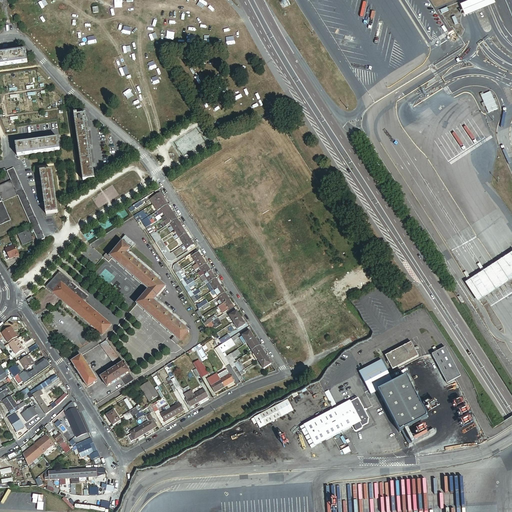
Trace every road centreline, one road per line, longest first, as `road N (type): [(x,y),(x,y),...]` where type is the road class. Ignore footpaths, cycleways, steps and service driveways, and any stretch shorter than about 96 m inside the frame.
road 1 (residential): [(79,392),(125,460),(237,393),(286,374),(143,154),(22,39),(0,37)]
road 2 (tertiary): [(242,0),(511,424)]
road 3 (tertiary): [(511,403),(259,0)]
road 4 (residential): [(10,293),(79,392)]
